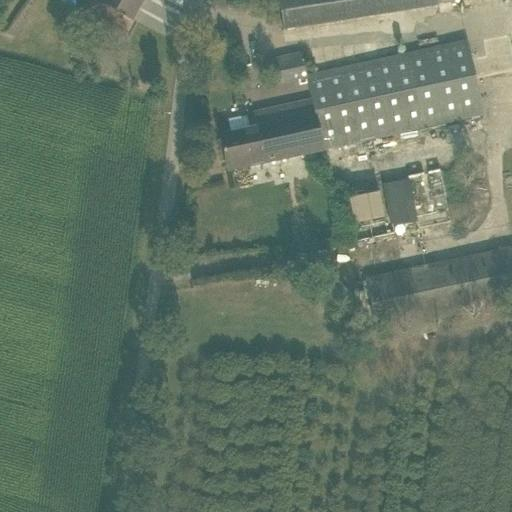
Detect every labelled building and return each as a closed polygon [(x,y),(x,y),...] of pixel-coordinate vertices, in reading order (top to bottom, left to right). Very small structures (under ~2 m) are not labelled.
[(86,0),(77,15),(121,40),(143,0),(86,0)] [(278,0),(283,31),(453,4),(452,0),(278,0)] [(306,77),(311,102),(322,151),(483,116),(467,42),(306,77)] [(270,78),(305,71),(301,53),(267,61),(270,78)] [(227,172),(322,151),(311,102),(247,116),(247,117),(228,121),(231,135),(219,138),(227,172)] [(465,206),(457,168),(346,191),(357,242),(449,223),(447,210),(465,206)] [(511,248),(365,281),(376,332),(511,303),(511,248)]
